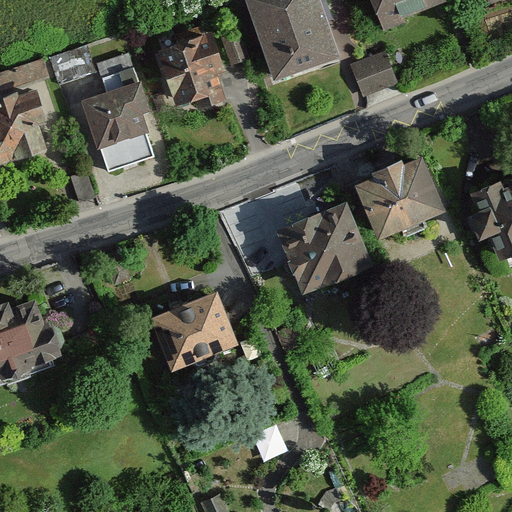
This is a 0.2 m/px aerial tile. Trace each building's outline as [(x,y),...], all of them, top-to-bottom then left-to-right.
[(250,0),(276,74),(336,54),(317,0),(250,0)] [(374,0),(387,28),(442,4),(439,0),(374,0)] [(239,27),(222,33),(232,64),(249,58),(239,27)] [(160,45),(177,102),(194,97),(196,103),(226,94),(219,69),(225,67),(214,29),(160,45)] [(84,43),(55,54),(64,80),(93,69),(84,43)] [(354,68),(366,96),(398,83),(385,54),(354,68)] [(0,77),(1,83),(49,77),(47,59),(0,64),(0,77)] [(86,101),(109,171),(155,155),(142,117),(152,113),(142,82),(86,101)] [(0,102),(0,164),(50,146),(41,123),(49,120),(37,88),(0,102)] [(356,177),(379,232),(442,205),(419,151),(356,177)] [(507,260),(511,257),(511,189),(508,191),(505,183),(476,194),(485,217),(472,222),(481,244),(498,237),(507,260)] [(285,236),(311,297),(376,270),(350,209),(285,236)] [(154,312),(176,365),(235,340),(212,287),(154,312)] [(0,382),(55,364),(52,352),(61,348),(59,333),(54,321),(40,315),(33,297),(0,307),(0,382)] [(265,454),(289,448),(283,424),(259,430),(265,454)]
